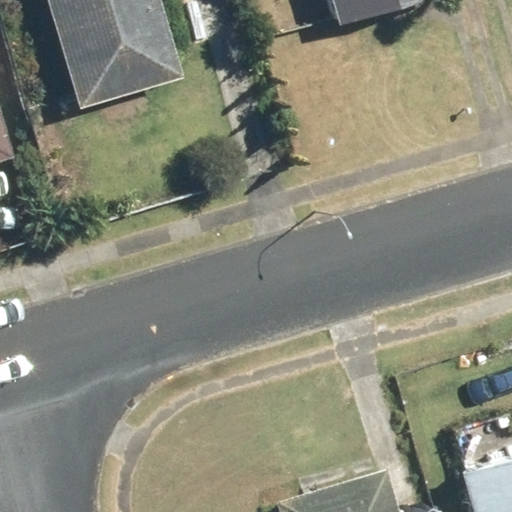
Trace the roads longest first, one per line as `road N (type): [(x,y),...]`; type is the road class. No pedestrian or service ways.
road 1 (residential): [(3,373),(511,225)]
road 2 (residential): [(44,511),(3,373)]
